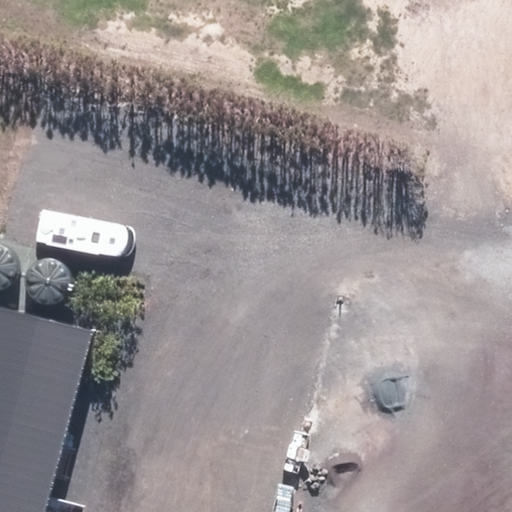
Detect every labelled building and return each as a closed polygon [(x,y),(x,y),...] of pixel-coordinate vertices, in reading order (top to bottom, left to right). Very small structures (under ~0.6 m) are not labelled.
[(511,193),(496,267),(511,270),(511,193)] [(45,201),(31,252),(221,303),(234,252),(45,201)] [(511,334),(510,336),(392,299),(379,341),(478,371),(511,408),(511,334)] [(0,511),(45,511),(93,332),(0,307),(0,511)] [(511,511),(511,447),(506,445),(487,511),(511,511)]
